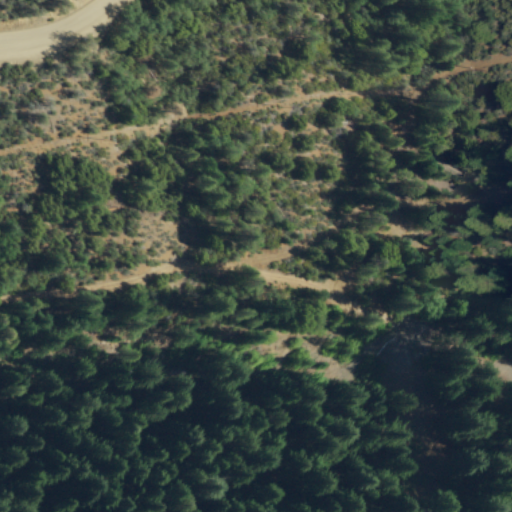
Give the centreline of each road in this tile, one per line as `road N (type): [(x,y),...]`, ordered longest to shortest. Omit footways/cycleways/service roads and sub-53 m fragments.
road 1 (track): [(0,310),(168,269),(214,268),(282,276),(395,324)]
road 2 (track): [(214,268),(309,246),(339,230),(367,198),(422,86),(511,64)]
road 3 (tertiary): [(122,0),(31,49),(0,55)]
